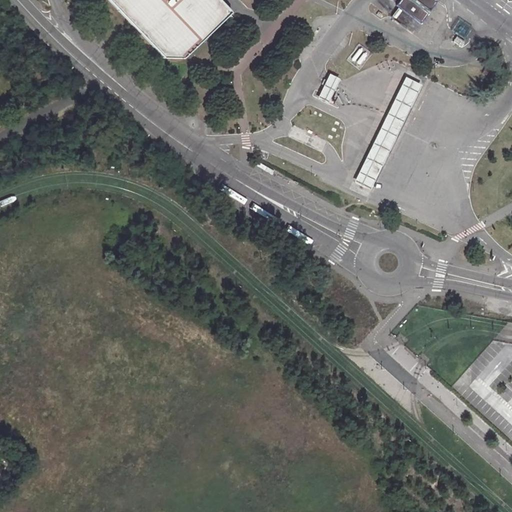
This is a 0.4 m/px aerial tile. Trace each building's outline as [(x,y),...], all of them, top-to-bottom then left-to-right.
[(107,0),(164,58),(182,59),(230,12),(218,0),(107,0)] [(419,24),(436,1),(435,0),(399,0),(396,6),(419,24)] [(451,30),(464,39),(471,28),(457,20),(451,30)] [(326,104),(337,79),(328,75),(316,99),(326,104)] [(404,78),(353,182),(368,189),(420,85),(404,78)]
